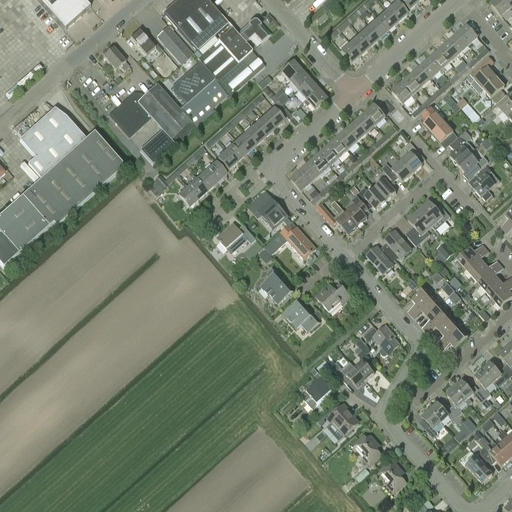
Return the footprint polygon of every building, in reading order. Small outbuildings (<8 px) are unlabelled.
[(79,0),(33,0),(63,33),(89,10),(79,0)] [(190,46),(221,19),(214,12),(203,0),(180,0),(178,2),(163,16),(177,31),(190,46)] [(347,1),(345,0),(332,0),(322,9),(329,17),(347,1)] [(368,10),(377,2),(375,0),(372,0),(365,7),(368,10)] [(408,13),(418,5),(413,0),(398,0),(408,13)] [(502,19),(511,11),(501,0),(498,0),(491,7),(502,19)] [(511,0),(501,0),(511,11),(511,10),(511,0)] [(398,25),(407,17),(396,5),(387,13),(398,25)] [(358,18),(368,10),(365,7),(355,15),(358,18)] [(388,33),(398,25),(387,13),(378,21),(388,33)] [(320,27),(328,20),(324,15),(316,23),(320,27)] [(349,27),(358,18),(355,15),(346,23),(349,27)] [(221,19),(190,46),(197,54),(228,27),(221,19)] [(379,42),(388,33),(378,21),(368,30),(379,42)] [(271,37),(258,24),(257,24),(256,23),(255,23),(254,23),(253,23),(252,24),(236,36),(245,46),(254,38),(261,46),(271,37)] [(340,35),(349,27),(346,23),(337,31),(340,35)] [(181,68),(193,57),(168,29),(156,40),(181,68)] [(457,37),(468,49),(470,52),(474,48),(472,45),(477,41),(467,29),(457,37)] [(370,50),(379,42),(368,30),(359,38),(370,50)] [(217,84),(251,54),(252,54),(245,46),(236,36),(231,31),(197,61),(200,65),(215,82),(217,84)] [(340,35),(337,31),(328,40),(331,43),(340,35)] [(130,40),(146,58),(155,51),(147,42),(146,43),(144,39),(144,38),(139,33),(130,40)] [(459,57),(468,49),(457,37),(448,45),(459,57)] [(361,58),(370,50),(359,38),(350,46),(361,58)] [(162,53),(155,45),(152,47),(159,55),(162,53)] [(449,66),(459,57),(448,45),(439,54),(449,66)] [(351,67),(361,58),(350,46),(340,55),(351,67)] [(4,90),(14,97),(37,68),(26,59),(16,71),(13,68),(23,55),(18,51),(15,54),(9,49),(0,60),(0,80),(7,86),(4,90)] [(479,63),(489,54),(486,50),(476,59),(479,63)] [(113,51),(103,60),(115,74),(119,69),(123,74),(129,69),(113,51)] [(251,54),(217,84),(231,99),(264,69),(251,54)] [(449,66),(439,54),(429,62),(440,74),(442,77),(447,73),(444,70),(449,66)] [(183,66),(189,72),(198,63),(192,58),(183,66)] [(470,71),(479,63),(476,59),(467,67),(470,71)] [(431,82),(440,74),(429,62),(420,70),(431,82)] [(289,85),(301,74),(293,64),(280,75),(289,85)] [(214,82),(215,82),(200,65),(174,88),(175,89),(173,92),(186,106),(180,112),(187,119),(196,129),(215,113),(213,110),(227,97),(214,82)] [(461,79),(470,71),(467,67),(458,75),(461,79)] [(483,92),(497,80),(488,70),(484,74),(479,68),(470,77),(483,92)] [(422,90),(431,82),(420,70),(411,78),(420,88),(422,90)] [(297,94),(309,83),(301,74),(289,85),(297,94)] [(452,87),(461,79),(458,75),(449,84),(452,87)] [(422,90),(420,88),(411,78),(402,87),(403,88),(412,99),(412,98),(415,102),(419,99),(416,95),(422,90)] [(258,87),(271,101),(274,98),(265,89),(271,83),(267,79),(258,87)] [(497,107),(506,98),(501,93),(505,89),(497,80),(483,92),(497,107)] [(306,103),(318,92),(309,83),(297,94),(306,103)] [(442,95),(452,87),(449,84),(439,92),(442,95)] [(130,98),(151,121),(162,133),(140,153),(153,168),(176,147),(172,143),(191,125),(157,87),(145,99),(142,96),(133,96),(130,98)] [(412,99),(403,88),(402,87),(392,95),(403,107),(412,99)] [(326,102),(318,92),(306,103),(304,105),(307,108),(309,107),(314,113),(326,102)] [(433,103),(442,95),(439,92),(430,100),(433,103)] [(129,141),(151,121),(130,98),(108,118),(129,141)] [(252,106),(253,108),(255,110),(264,101),(261,98),(252,106)] [(279,111),(282,108),(274,98),(271,101),(279,111)] [(509,122),(511,119),(511,103),(507,98),(506,98),(497,107),(496,107),(509,122)] [(424,112),(433,103),(430,100),(421,108),(424,112)] [(463,100),(456,106),(460,110),(461,112),(468,105),(463,100)] [(255,110),(253,108),(252,106),(242,115),(245,118),(246,117),(251,113),(255,110)] [(456,106),(452,110),(456,114),(460,110),(456,106)] [(480,120),(468,106),(462,112),(474,125),(480,120)] [(287,120),(290,117),(282,108),(279,111),(287,120)] [(376,129),(385,120),(375,108),(365,116),(376,129)] [(413,121),(424,112),(421,108),(410,118),(413,121)] [(291,116),(298,125),(306,118),(298,110),(291,116)] [(27,167),(40,182),(85,142),(65,120),(53,111),(18,142),(34,160),(27,167)] [(274,132),(284,123),(273,111),(264,120),(274,132)] [(432,137),(444,126),(431,111),(422,120),(426,125),(423,128),(432,137)] [(256,118),(251,113),(246,117),(250,122),(256,118)] [(236,126),(245,118),(242,115),(233,123),(236,126)] [(367,137),(376,129),(365,116),(356,125),(367,137)] [(295,129),(299,126),(290,117),(287,120),(295,129)] [(265,140),(274,132),(264,120),(254,128),(265,140)] [(224,131),(226,134),(227,134),(236,126),(233,123),(224,131)] [(357,145),(367,137),(356,125),(347,133),(357,145)] [(448,149),(449,148),(458,140),(444,126),(432,137),(440,146),(443,143),(448,149)] [(256,148),(265,140),(254,128),(245,136),(256,148)] [(385,138),(387,141),(397,133),(394,130),(385,138)] [(224,131),(215,139),(217,142),(227,134),(226,134),(224,131)] [(348,153),(357,145),(347,133),(337,141),(348,153)] [(93,134),(85,142),(40,182),(26,194),(32,201),(45,216),(52,225),(56,229),(124,169),(93,134)] [(457,168),(470,156),(475,152),(467,144),(471,140),(465,134),(459,139),(458,140),(449,148),(454,154),(450,159),(457,168)] [(247,156),(256,148),(245,136),(236,144),(247,156)] [(378,150),(387,141),(385,138),(375,146),(378,150)] [(208,151),(217,142),(215,139),(205,147),(208,151)] [(339,162),(348,153),(337,141),(328,150),(339,162)] [(393,152),(402,144),(400,141),(390,149),(393,152)] [(237,165),(247,156),(236,144),(227,153),(237,165)] [(369,158),(378,150),(375,146),(366,155),(369,158)] [(425,163),(410,146),(405,150),(411,156),(402,164),(413,177),(422,168),(421,167),(425,163)] [(205,153),(202,150),(193,159),(196,162),(205,153)] [(339,162),(328,150),(319,158),(330,170),(332,172),(335,169),(333,167),(339,162)] [(228,173),(237,165),(227,153),(217,161),(228,173)] [(360,166),(369,158),(366,155),(357,163),(360,166)] [(470,156),(457,168),(466,177),(470,172),(474,177),(488,164),(484,159),(480,163),(476,158),(474,160),(470,156)] [(319,158),(310,166),(320,178),(323,181),(332,172),(330,170),(319,158)] [(196,162),(193,159),(183,167),(186,170),(196,162)] [(351,174),(360,166),(357,163),(348,171),(351,174)] [(403,186),(413,177),(402,164),(392,172),(387,167),(382,171),(384,174),(393,183),(394,184),(398,181),(403,186)] [(206,173),(217,186),(226,177),(216,165),(206,173)] [(311,186),(320,178),(310,166),(300,174),(311,186)] [(177,178),(186,170),(183,167),(174,175),(177,178)] [(482,184),(473,192),(481,200),(485,205),(492,199),(488,194),(495,188),(499,184),(492,176),(486,169),(476,178),(482,184)] [(202,177),(197,181),(197,182),(207,194),(217,186),(206,173),(204,171),(200,174),(202,177)] [(341,183),(351,174),(348,171),(338,179),(341,183)] [(301,195),(311,186),(300,174),(291,183),(301,195)] [(389,187),(393,183),(384,174),(375,182),(380,187),(375,191),(386,204),(396,195),(389,187)] [(162,191),(177,178),(174,175),(165,183),(160,179),(155,184),(162,191)] [(198,202),(207,194),(197,182),(197,181),(195,179),(192,182),(194,184),(188,190),(187,190),(198,202)] [(332,191),(341,183),(338,179),(329,188),(332,191)] [(162,191),(155,184),(148,190),(156,199),(163,192),(162,191)] [(188,210),(198,202),(187,190),(188,190),(186,187),(182,191),(184,193),(178,198),(188,210)] [(323,199),(332,191),(329,188),(320,196),(323,199)] [(350,192),(355,197),(359,194),(354,189),(350,192)] [(386,204),(375,191),(369,196),(365,191),(356,199),(357,200),(364,209),(369,205),(376,213),(386,204)] [(45,216),(32,201),(26,194),(0,217),(0,235),(18,256),(52,225),(45,216)] [(336,204),(340,201),(336,195),(331,199),(336,204)] [(266,196),(250,211),(255,216),(258,214),(273,231),(283,223),(287,219),(266,196)] [(313,208),(323,199),(320,196),(310,204),(313,208)] [(364,209),(357,200),(352,205),(355,208),(346,216),(346,217),(358,230),(367,222),(364,218),(369,213),(364,209)] [(334,212),(339,208),(334,203),(330,207),(334,212)] [(419,214),(433,230),(437,226),(440,229),(450,220),(441,210),(437,214),(429,205),(419,214)] [(336,224),(334,221),(321,207),(316,211),(322,217),(322,218),(332,229),(336,224)] [(504,233),(511,225),(511,211),(504,218),(509,223),(501,230),(504,233)] [(346,217),(346,216),(343,213),(334,221),(336,224),(349,238),(358,230),(346,217)] [(427,234),(433,230),(419,214),(408,224),(416,233),(412,236),(421,246),(430,238),(427,234)] [(283,223),(273,231),(278,236),(287,228),(283,223)] [(234,226),(216,241),(231,258),(248,244),(251,247),(256,243),(245,230),(241,234),(234,226)] [(288,244),(304,262),(316,252),(297,231),(294,233),(289,228),(279,238),(264,250),(271,258),(288,244)] [(0,266),(3,270),(18,256),(0,235),(0,266)] [(384,250),(395,263),(399,259),(402,262),(411,253),(395,235),(386,244),(388,247),(384,250)] [(256,244),(244,255),(250,262),(262,251),(256,244)] [(447,263),(454,257),(445,246),(438,253),(447,263)] [(470,251),(455,264),(462,272),(486,252),(482,248),(474,255),(470,251)] [(391,267),(395,263),(384,250),(380,254),(377,251),(367,260),(383,278),(393,269),(391,267)] [(471,279),(485,267),(481,263),(489,256),(485,252),(462,273),(465,276),(467,274),(471,279)] [(269,258),(265,253),(259,258),(263,263),(269,258)] [(476,289),(500,268),(497,265),(489,272),(485,267),(471,279),(476,285),(474,287),(476,289)] [(486,295),(499,283),(495,279),(503,272),(500,268),(476,289),(479,292),(481,290),(486,295)] [(445,269),(440,274),(444,279),(449,274),(445,269)] [(271,281),(261,290),(269,300),(270,299),(278,307),(293,294),(284,283),(285,282),(274,270),(266,277),(271,281)] [(414,283),(419,288),(426,282),(421,277),(414,283)] [(491,305),(511,285),(511,281),(503,288),(499,283),(486,295),(491,301),(489,303),(491,305)] [(511,285),(491,305),(493,308),(495,306),(500,312),(511,301),(511,297),(510,295),(511,293),(511,285)] [(316,298),(315,300),(318,303),(329,316),(341,306),(343,309),(352,301),(339,286),(333,291),(329,287),(316,298)] [(411,318),(434,298),(432,295),(430,297),(425,291),(412,303),(416,307),(408,314),(411,318)] [(426,319),(439,307),(435,302),(437,301),(434,298),(411,318),(414,322),(422,315),(426,319)] [(301,303),(284,318),(297,332),(301,327),(308,335),(320,324),(318,321),(313,316),(301,303)] [(425,334),(449,314),(446,311),(444,313),(439,307),(426,319),(430,323),(422,331),(425,334)] [(313,316),(318,321),(322,317),(318,313),(313,316)] [(479,317),(486,325),(490,321),(483,313),(479,317)] [(441,335),(453,324),(449,318),(451,316),(449,314),(425,334),(429,338),(437,331),(441,335)] [(439,350),(463,330),(461,327),(459,329),(453,324),(441,335),(444,339),(436,347),(439,350)] [(388,356),(389,357),(399,348),(389,337),(391,335),(385,329),(379,335),(374,330),(363,339),(368,345),(374,340),(383,350),(380,352),(380,354),(380,356),(383,359),(384,359),(386,359),(388,356)] [(463,330),(439,350),(443,354),(451,347),(455,352),(468,340),(463,335),(465,333),(463,330)] [(330,343),(337,338),(334,333),(327,339),(330,343)] [(368,349),(361,341),(356,346),(363,354),(368,349)] [(354,369),(366,384),(374,377),(368,370),(373,365),(360,350),(356,353),(359,357),(358,358),(362,362),(354,369)] [(511,371),(511,370),(511,369),(511,356),(507,351),(499,358),(507,367),(502,370),(510,380),(511,378),(511,371)] [(316,370),(324,378),(332,370),(323,362),(316,370)] [(510,380),(502,370),(498,375),(490,366),(482,373),(493,386),(501,379),(506,384),(510,380)] [(358,391),(366,384),(354,369),(345,377),(341,372),(336,376),(347,389),(352,385),(358,391)] [(493,386),(482,373),(474,380),(482,389),(477,392),(486,402),(490,397),(486,392),(493,386)] [(321,382),(306,395),(301,399),(305,404),(312,411),(316,407),(331,394),(321,382)] [(486,402),(477,392),(474,389),(470,393),(462,384),(460,385),(459,384),(457,384),(452,389),(465,404),(469,407),(472,405),(468,401),(473,397),(481,406),(486,402)] [(450,411),(457,420),(462,416),(458,410),(465,404),(452,389),(447,393),(447,395),(448,396),(446,398),(454,407),(450,411)] [(497,404),(492,408),(496,412),(501,408),(497,404)] [(429,413),(441,426),(448,419),(456,428),(461,423),(457,420),(450,411),(445,415),(437,406),(429,413)] [(343,407),(327,422),(330,426),(327,430),(339,443),(345,438),(358,426),(348,415),(349,414),(343,407)] [(433,432),(441,426),(429,413),(422,419),(430,429),(425,433),(433,442),(437,438),(433,432)] [(497,415),(493,420),(497,424),(502,420),(497,415)] [(321,428),(326,424),(324,422),(322,420),(317,424),(321,428)] [(461,423),(456,428),(461,433),(466,439),(471,435),(467,430),(461,423)] [(472,426),(467,430),(471,435),(476,430),(472,426)] [(490,431),(486,426),(482,430),(486,435),(490,431)] [(478,434),(474,438),(478,443),(483,440),(478,434)] [(511,436),(508,439),(503,434),(500,436),(511,449),(511,436)] [(509,462),(511,460),(511,449),(500,436),(497,439),(503,445),(498,449),(509,462)] [(364,438),(355,446),(366,458),(362,461),(370,469),(382,459),(376,452),(380,449),(371,439),(367,442),(364,438)] [(447,446),(453,452),(458,447),(452,441),(447,446)] [(509,462),(498,449),(492,454),(487,448),(484,451),(495,464),(501,470),(509,462)] [(495,464),(484,451),(480,454),(482,456),(479,458),(472,465),(467,470),(470,474),(482,487),(492,478),(485,470),(490,466),(491,468),(495,464)] [(388,466),(380,473),(391,485),(387,489),(394,497),(406,486),(400,480),(404,477),(395,467),(392,470),(388,466)] [(365,471),(355,480),(359,485),(369,475),(365,471)]
